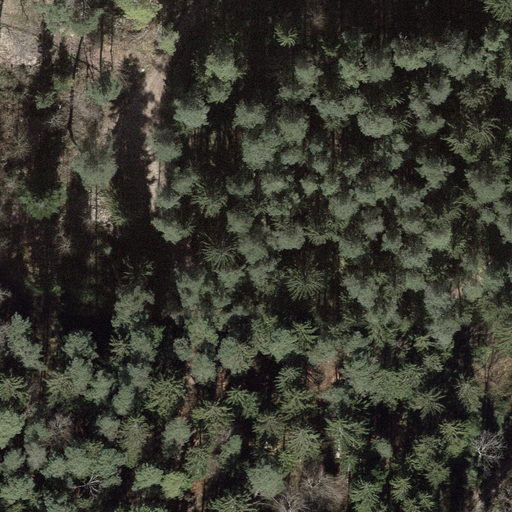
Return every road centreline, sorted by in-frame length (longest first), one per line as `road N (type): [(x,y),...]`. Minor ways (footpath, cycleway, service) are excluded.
road 1 (track): [(205,0),(151,97),(150,162),(199,313),(197,364),(170,438),(114,511)]
road 2 (track): [(0,13),(151,97)]
